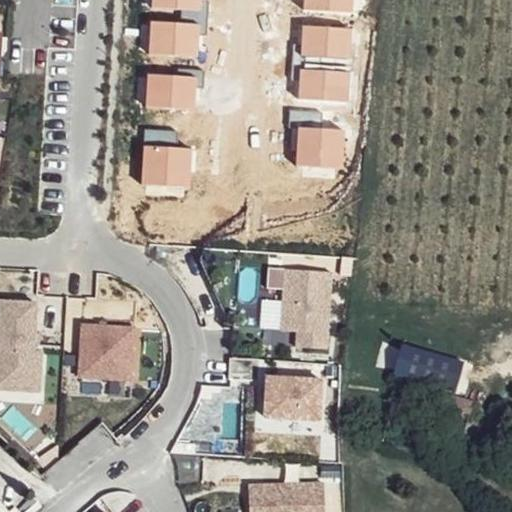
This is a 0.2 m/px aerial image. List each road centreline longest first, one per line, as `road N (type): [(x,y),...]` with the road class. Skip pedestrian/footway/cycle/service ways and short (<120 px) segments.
road 1 (residential): [(83,253),(125,264),(163,294),(183,330),(186,367),(169,416),(133,463)]
road 2 (unclassified): [(95,0),(83,253)]
